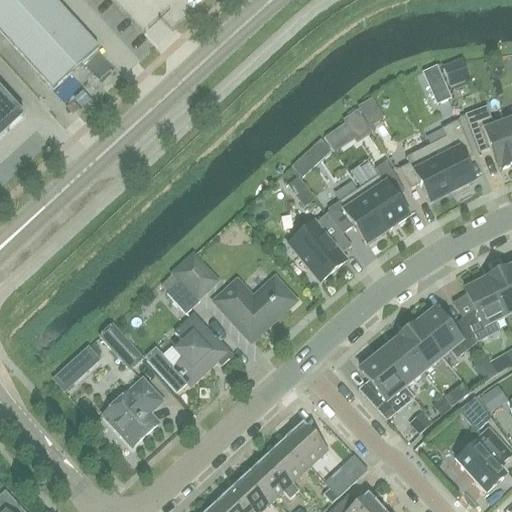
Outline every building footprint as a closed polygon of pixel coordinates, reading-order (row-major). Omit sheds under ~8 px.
[(52,0),(0,0),(0,34),(53,91),(98,49),(52,0)] [(435,67),(422,73),(436,105),(450,99),(435,67)] [(0,137),(22,117),(0,92),(0,137)] [(358,109),(369,128),(382,121),(370,102),(358,109)] [(143,148),(183,115),(175,106),(136,139),(143,148)] [(478,154),(490,149),(498,171),(511,166),(511,139),(506,123),(493,128),(486,108),(464,116),(478,154)] [(344,125),(323,138),(333,153),(354,139),(356,143),(370,133),(356,112),(342,121),(344,125)] [(445,138),(427,147),(451,194),(453,193),(456,198),(469,191),(467,186),(474,182),(464,162),(473,158),(457,122),(441,130),(445,138)] [(427,147),(405,159),(408,165),(398,170),(410,190),(419,186),(429,206),(451,194),(427,147)] [(313,167),(303,157),(290,168),(300,179),(313,167)] [(378,176),(358,190),(386,233),(408,218),(395,199),(404,194),(386,163),(374,170),(378,176)] [(286,186),(294,196),(304,188),(296,178),(286,186)] [(260,201),(270,212),(290,194),(282,185),(276,190),(274,188),(260,201)] [(358,190),(327,211),(344,234),(352,228),(365,247),(386,233),(358,190)] [(351,247),(325,216),(314,225),(314,224),(287,246),(319,284),(345,262),(340,256),(351,247)] [(172,273),(199,303),(221,284),(193,254),(172,273)] [(485,281),(504,319),(511,314),(511,281),(507,270),(485,281)] [(199,303),(172,273),(170,276),(171,277),(167,280),(174,287),(166,295),(186,316),(199,303)] [(495,324),(504,319),(485,281),(464,292),(474,312),(461,321),(476,344),(499,332),(495,324)] [(289,311),(297,303),(292,297),(289,300),(274,283),(252,303),(236,286),(217,304),(250,340),(286,308),(289,311)] [(460,322),(449,330),(434,311),(415,326),(442,359),(451,351),(457,359),(475,344),(460,322)] [(173,369),(190,387),(216,363),(220,368),(233,357),(215,338),(213,340),(193,318),(174,335),(190,353),(173,369)] [(423,374),(442,359),(415,326),(396,342),(423,374)] [(142,361),(112,327),(99,339),(129,372),(142,361)] [(404,389),(423,374),(396,342),(378,357),(391,373),(404,389)] [(483,352),(476,369),(489,375),(496,358),(483,352)] [(391,373),(378,357),(359,372),(375,391),(364,399),(385,422),(395,414),(387,404),(395,397),(404,389),(391,373)] [(64,393),(65,392),(75,382),(64,370),(53,380),(53,381),(64,393)] [(128,393),(103,416),(132,449),(157,426),(148,415),(161,404),(142,382),(129,394),(128,393)] [(463,384),(445,397),(453,407),(470,393),(463,384)] [(495,385),(487,391),(479,397),(488,410),(505,398),(495,385)] [(442,398),(432,406),(441,416),(450,408),(442,398)] [(457,411),(474,430),(488,418),(473,398),(457,411)] [(430,425),(422,416),(410,427),(419,436),(430,425)] [(284,441),(309,469),(327,452),(302,425),(284,441)] [(455,464),(484,496),(505,477),(497,468),(507,459),(487,431),(472,442),(473,444),(455,464)] [(284,441),(266,458),(292,485),(309,469),(284,441)] [(292,485),(266,458),(248,474),(274,501),(292,485)] [(248,474),(231,490),(250,511),(262,511),(274,501),(248,474)] [(347,474),(329,490),(338,500),(356,483),(347,474)] [(250,511),(231,490),(213,506),(218,511),(250,511)] [(338,500),(329,490),(322,496),(331,506),(338,500)] [(0,511),(22,511),(5,492),(0,496),(0,511)] [(382,511),(367,495),(356,505),(349,496),(331,511),(382,511)]
